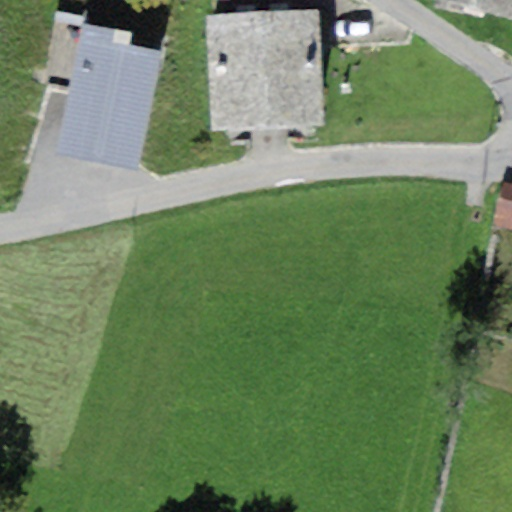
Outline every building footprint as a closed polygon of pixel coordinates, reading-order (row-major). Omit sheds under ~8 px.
[(511,20),(511,0),(428,0),(428,2),(511,20)] [(318,12),(264,14),(268,127),(321,126),(318,12)] [(268,127),(264,14),(204,16),(208,129),(268,127)] [(56,159),(137,174),(160,50),(131,45),(133,33),(81,24),(79,36),(56,159)] [(494,231),(511,235),(511,194),(503,192),(494,231)]
